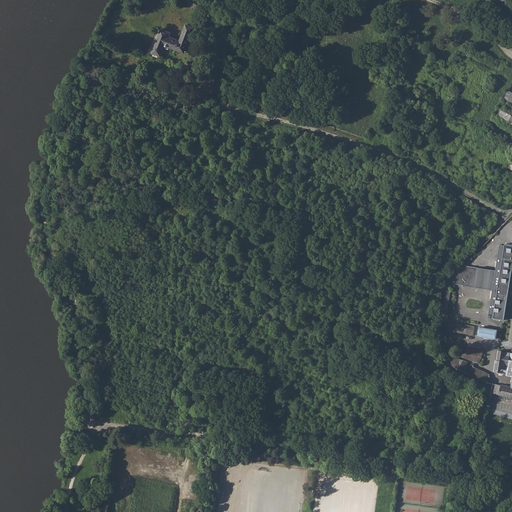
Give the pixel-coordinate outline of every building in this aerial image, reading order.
[(183,0),(197,10),(202,2),(199,0),(183,0)] [(432,25),(439,28),(443,19),(436,16),(432,25)] [(152,53),(161,56),(164,47),(169,49),(169,47),(184,53),(194,28),(186,24),(180,41),(169,37),(170,33),(161,29),(152,53)] [(438,47),(446,51),(448,48),(444,46),(445,42),(442,40),(438,47)] [(212,81),(221,84),(230,58),(221,56),(212,81)] [(499,261),(511,262),(511,244),(502,243),(499,261)] [(494,290),(494,292),(508,295),(511,267),(511,262),(499,261),(497,270),(494,290)] [(458,273),(452,283),(494,290),(497,270),(465,265),(458,273)] [(489,317),(505,320),(509,295),(508,295),(494,292),(489,317)] [(454,332),(473,335),(474,327),(455,323),(454,332)] [(478,336),(496,339),(498,330),(479,327),(478,336)] [(467,345),(466,352),(479,355),(480,347),(467,345)] [(511,352),(499,351),(497,360),(496,360),(494,371),(503,372),(505,364),(509,365),(507,375),(511,376),(511,381),(511,382),(511,381),(511,352)] [(479,355),(466,352),(464,357),(480,362),(483,356),(479,355)] [(460,358),(451,356),(453,364),(456,367),(465,371),(469,363),(468,363),(469,361),(465,359),(464,360),(460,358)] [(475,376),(488,382),(490,376),(490,373),(478,367),(475,376)] [(494,393),(511,397),(511,387),(502,385),(502,386),(496,385),(494,393)] [(483,511),(495,511),(495,510),(499,510),(499,501),(484,500),(483,511)]
